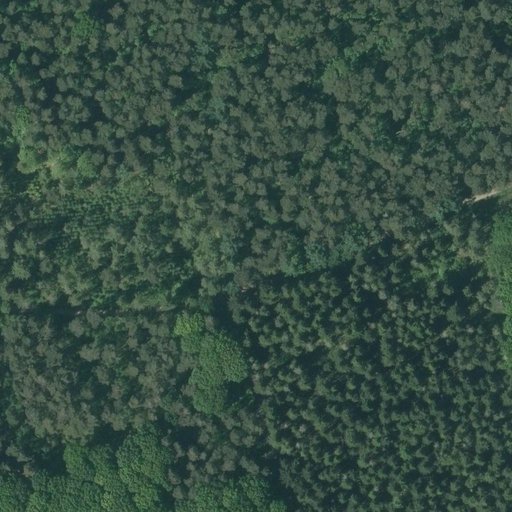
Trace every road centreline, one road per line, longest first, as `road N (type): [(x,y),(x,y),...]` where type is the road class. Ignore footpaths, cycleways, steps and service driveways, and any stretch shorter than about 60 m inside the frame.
road 1 (track): [(511,190),(231,296),(127,311),(0,312)]
road 2 (track): [(231,296),(294,511)]
